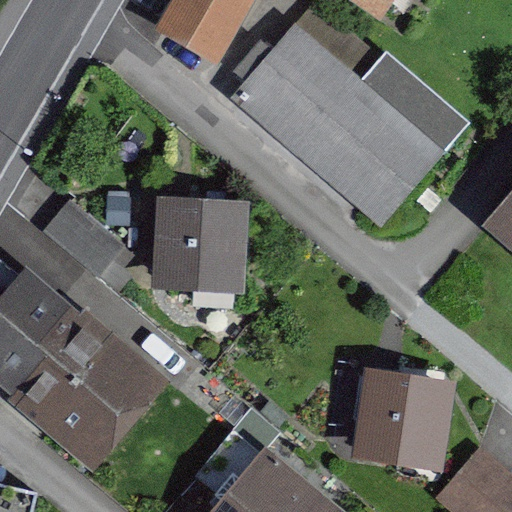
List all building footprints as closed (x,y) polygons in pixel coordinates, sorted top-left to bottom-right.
[(400,0),(172,0),(159,27),(218,68),(255,0),(343,0),(382,27),(400,0)] [(364,80),(298,27),(237,99),(381,231),(475,125),(389,49),(364,80)] [(511,201),(491,225),(511,242),(511,201)] [(243,207),(155,203),(155,295),(246,297),(243,207)] [(46,245),(111,274),(129,233),(64,204),(46,245)] [(30,267),(0,301),(0,383),(88,475),(168,389),(30,267)] [(457,386),(363,376),(355,468),(449,474),(457,386)] [(511,511),(511,484),(478,454),(435,503),(444,511),(511,511)] [(332,511),(267,458),(223,511),(332,511)] [(42,511),(45,496),(0,486),(0,511),(42,511)]
